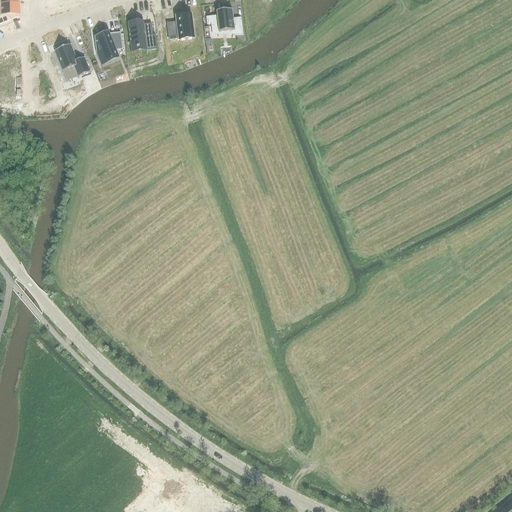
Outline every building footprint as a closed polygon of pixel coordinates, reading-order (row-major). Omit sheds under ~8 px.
[(0,15),(0,14),(0,25),(12,21),(11,18),(20,17),(20,5),(0,6),(0,15)] [(216,16),(206,18),(206,25),(210,25),(211,34),(234,31),(235,36),(243,35),(241,18),(233,19),(232,10),(216,12),(216,16)] [(177,26),(167,27),(168,41),(178,40),(179,41),(193,39),(190,15),(176,17),(177,26)] [(128,23),(127,23),(131,54),(132,54),(131,50),(134,49),(136,49),(136,50),(138,50),(138,49),(145,48),(146,52),(147,52),(147,51),(157,50),(155,35),(152,35),(151,24),(143,25),(143,21),(142,21),(142,22),(128,24),(128,23)] [(99,36),(94,38),(96,54),(102,53),(106,63),(118,58),(116,51),(122,50),(120,33),(109,34),(108,32),(99,36)] [(70,45),(54,52),(66,82),(67,82),(67,81),(77,77),(77,78),(90,73),(84,58),(76,61),(70,45)] [(511,511),(511,502),(511,501),(498,511),(511,511)]
